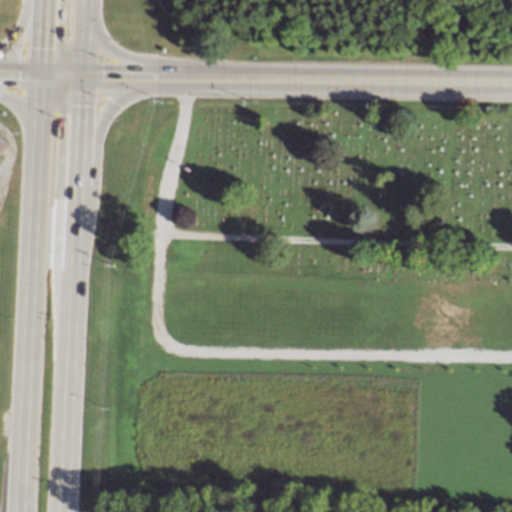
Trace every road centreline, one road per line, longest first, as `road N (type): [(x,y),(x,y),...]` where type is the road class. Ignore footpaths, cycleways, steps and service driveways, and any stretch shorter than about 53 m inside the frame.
road 1 (primary): [(61,511),(80,73)]
road 2 (primary): [(27,117),(18,511)]
road 3 (tertiary): [(511,81),(235,76)]
road 4 (primary): [(71,268),(56,195),(60,93),(53,77),(36,72)]
road 5 (primary): [(76,160),(133,88),(188,75)]
